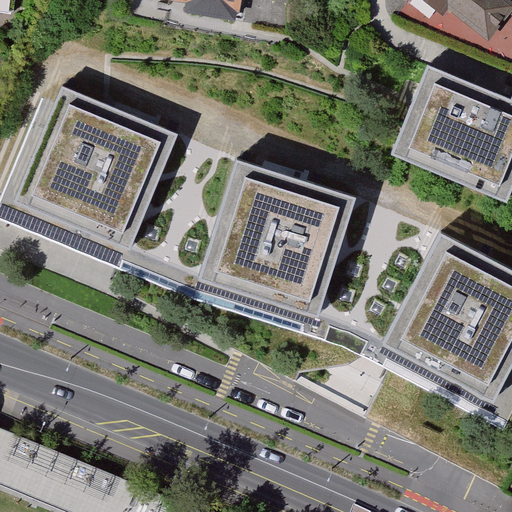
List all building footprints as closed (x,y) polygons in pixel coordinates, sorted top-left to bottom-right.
[(135,0),(135,3),(186,11),(185,22),(236,30),(238,21),(242,21),(245,0),(135,0)] [(380,34),(315,0),(307,0),(259,93),(330,129),(380,34)] [(451,17),(492,48),(511,22),(511,6),(503,0),(418,0),(447,22),(451,17)] [(428,71),(390,164),(506,211),(511,196),(511,104),(511,105),(428,71)] [(64,91),(15,208),(131,256),(180,139),(64,91)] [(237,165),(198,286),(318,324),(357,204),(237,165)] [(511,276),(442,240),(385,350),(496,407),(511,376),(511,276)] [(215,511),(0,422),(0,480),(77,511),(215,511)]
